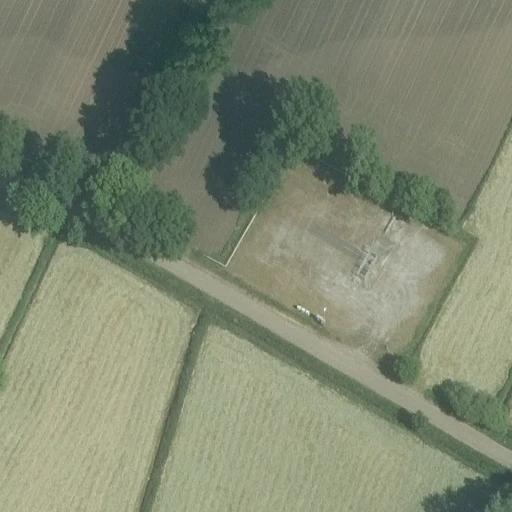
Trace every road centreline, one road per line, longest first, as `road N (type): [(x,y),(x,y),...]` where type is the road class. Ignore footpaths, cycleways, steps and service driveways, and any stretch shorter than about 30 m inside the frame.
road 1 (unclassified): [(511,465),(100,228)]
road 2 (unclassified): [(205,0),(100,228)]
